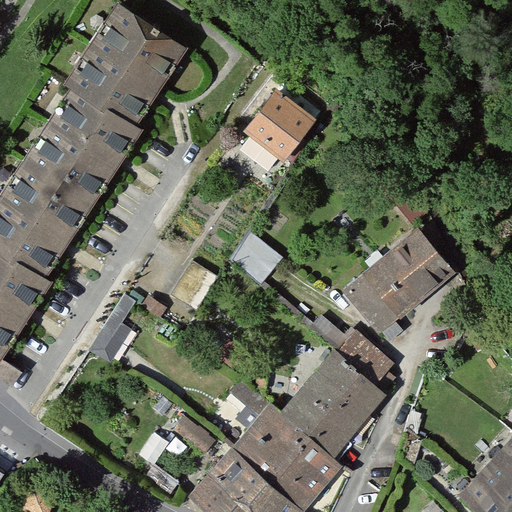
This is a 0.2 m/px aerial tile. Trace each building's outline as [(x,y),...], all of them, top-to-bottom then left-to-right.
[(0,358),(53,279),(46,275),(143,127),(136,122),(188,44),(120,0),(117,0),(64,81),(70,86),(0,192),(0,358)] [(319,115),(279,85),(246,129),(286,159),(319,115)] [(418,216),(428,203),(402,183),(392,197),(418,216)] [(421,224),(345,289),(380,333),(458,269),(421,224)] [(233,257),(266,278),(284,249),(251,228),(233,257)] [(219,276),(193,260),(172,293),(198,309),(219,276)] [(91,349),(111,363),(133,329),(122,322),(136,301),(125,295),(91,349)] [(340,349),(385,389),(397,377),(389,370),(395,363),(358,328),(340,349)] [(282,409),(336,456),(389,392),(385,389),(340,349),(336,346),(282,409)] [(260,414),(271,400),(242,379),(231,392),(260,414)] [(346,464),(336,456),(282,409),(271,400),(260,414),(232,447),(305,510),(346,464)] [(473,511),(511,511),(511,402),(497,421),(511,434),(511,437),(458,496),(473,511)] [(184,413),(174,429),(208,448),(217,432),(184,413)] [(0,473),(18,447),(0,434),(0,473)] [(303,511),(305,510),(232,447),(193,492),(214,511),(303,511)] [(32,486),(23,507),(34,511),(48,511),(55,496),(32,486)]
